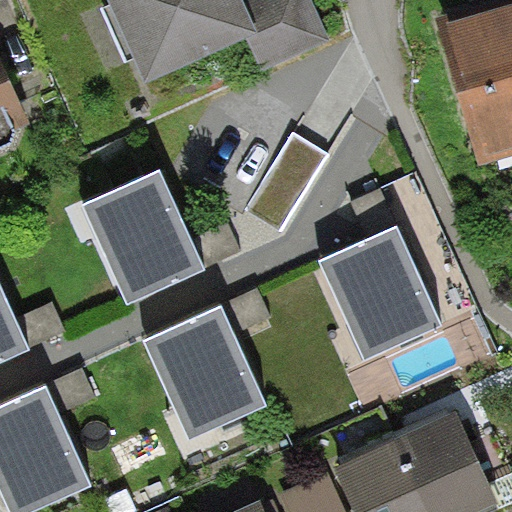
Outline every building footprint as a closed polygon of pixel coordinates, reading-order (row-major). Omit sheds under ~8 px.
[(241,0),(104,0),(144,88),(248,42),(259,37),(242,0),(241,0)] [(316,0),(242,0),(259,37),(248,42),(262,72),(334,39),(316,0)] [(511,0),(504,0),(434,21),(478,169),(511,158),(511,0)] [(0,153),(13,148),(16,135),(29,129),(0,61),(0,153)] [(203,275),(159,176),(83,209),(127,308),(203,275)] [(443,332),(398,231),(321,265),(366,366),(443,332)] [(0,367),(30,354),(0,287),(0,367)] [(267,411),(221,310),(146,344),(192,445),(267,411)] [(43,511),(92,491),(47,390),(0,410),(0,493),(8,511),(43,511)] [(457,416),(396,443),(426,511),(488,511),(498,508),(457,416)] [(426,511),(396,443),(334,470),(352,511),(426,511)] [(347,511),(329,472),(283,493),(291,511),(347,511)] [(238,511),(263,511),(259,502),(238,511)]
